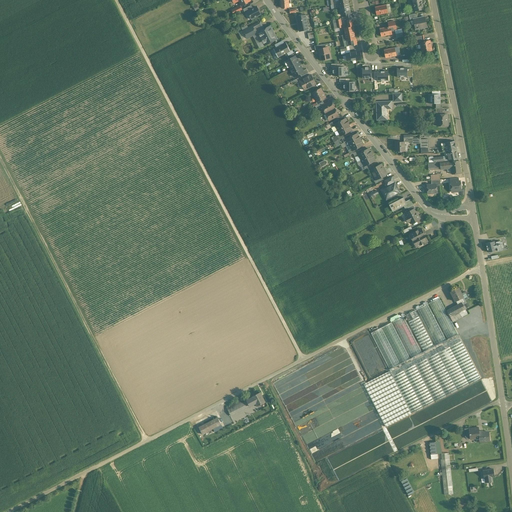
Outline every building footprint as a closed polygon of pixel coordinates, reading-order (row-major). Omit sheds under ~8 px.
[(348,0),(338,0),(339,3),(340,8),(349,7),(348,0)] [(412,0),(415,11),(423,9),(421,0),(412,0)] [(386,4),(375,7),(377,15),(387,12),(387,8),(386,4)] [(253,9),(247,11),(248,12),(251,19),(261,14),(257,7),(253,9)] [(349,7),(340,8),(341,15),(345,14),(347,20),(351,19),(349,7)] [(305,14),(296,16),(299,31),(308,29),(305,14)] [(418,18),(413,19),(414,20),(415,29),(427,26),(425,17),(418,18)] [(352,20),(347,21),(348,27),(344,28),(345,34),(354,33),(352,20)] [(394,21),(388,23),(389,27),(379,28),(381,36),(392,34),(391,30),(396,29),(394,21)] [(259,23),(252,26),(256,33),(258,32),(262,30),(259,23)] [(252,26),(248,28),(247,25),(242,28),(247,38),(256,33),(252,26)] [(262,30),(258,32),(265,45),(269,43),(270,43),(272,42),(273,41),(277,39),(270,26),(262,30)] [(354,33),(345,34),(342,35),(343,41),(347,41),(348,46),(357,44),(356,39),(355,39),(354,33)] [(423,35),(415,36),(417,44),(421,43),(420,43),(425,42),(423,35)] [(425,42),(420,43),(421,43),(423,53),(432,51),(430,41),(425,42)] [(276,47),(274,49),(274,48),(273,49),(274,49),(270,51),(275,59),(278,57),(278,58),(278,57),(287,53),(290,51),(291,51),(290,51),(286,42),(286,43),(284,43),(276,47)] [(324,48),(319,49),(321,60),(322,60),(323,61),(325,61),(326,59),(330,58),(327,47),(324,48)] [(395,47),(384,50),(385,58),(397,55),(395,47)] [(359,51),(346,54),(347,60),(352,60),(355,59),(355,60),(361,59),(359,51)] [(288,59),(286,61),(290,69),(299,64),(295,56),(294,56),(288,59)] [(299,64),(290,69),(292,72),(288,74),(291,79),(294,78),(294,77),(300,74),(303,72),(303,71),(299,64)] [(340,67),(334,67),(334,70),(333,70),(333,73),(334,73),(334,76),(344,76),(344,67),(340,67)] [(365,68),(362,68),(362,78),(372,78),(371,72),(371,68),(368,68),(368,67),(365,67),(365,68)] [(407,68),(397,68),(397,77),(407,77),(407,69),(407,68)] [(388,71),(377,71),(377,80),(388,80),(388,71)] [(311,75),(300,81),(305,90),(316,84),(311,75)] [(348,82),(344,82),(344,85),(343,85),(344,88),(344,91),(355,91),(355,82),(348,82)] [(321,88),(312,93),(317,101),(317,102),(322,99),(325,97),(321,88)] [(428,103),(436,103),(440,103),(440,94),(434,94),(428,94),(428,103)] [(325,104),(322,106),(325,113),(335,108),(331,101),(325,104)] [(391,101),(376,102),(377,120),(386,119),(386,108),(391,107),(391,101)] [(335,108),(325,113),(329,120),(333,118),(339,115),(335,108)] [(443,114),(437,115),(438,125),(448,125),(448,114),(443,114)] [(335,121),(330,123),(332,127),(336,126),(335,124),(339,122),(338,119),(335,121)] [(339,122),(335,124),(336,126),(338,130),(348,124),(346,119),(339,122)] [(348,124),(338,130),(340,134),(341,135),(345,133),(351,130),(348,124)] [(351,137),(347,139),(347,140),(349,145),(360,139),(357,133),(351,137)] [(347,136),(342,138),(344,142),(347,140),(347,139),(351,137),(350,134),(347,136)] [(360,139),(349,145),(352,149),(352,150),(357,148),(363,145),(360,139)] [(421,139),(421,143),(420,143),(421,147),(429,147),(428,139),(421,139)] [(455,141),(445,143),(447,152),(456,150),(455,141)] [(404,142),(395,142),(396,151),(405,151),(404,142)] [(363,152),(358,154),(358,156),(361,160),(372,154),(369,148),(363,152)] [(358,151),(353,153),(355,157),(358,156),(358,154),(363,152),(361,149),(358,151)] [(448,155),(434,157),(432,156),(430,156),(429,158),(429,162),(458,159),(456,150),(447,152),(448,155)] [(372,154),(361,160),(363,165),(364,166),(369,164),(375,160),(372,154)] [(451,161),(440,163),(441,169),(441,170),(451,168),(451,161)] [(459,161),(451,161),(451,168),(452,174),(461,173),(459,161)] [(377,166),(371,169),(371,170),(373,175),(384,169),(383,166),(383,167),(381,164),(377,166)] [(384,169),(373,175),(376,180),(382,177),(387,174),(385,171),(386,171),(384,169)] [(458,181),(451,182),(452,190),(454,190),(454,191),(455,192),(458,191),(458,190),(461,190),(460,181),(458,181)] [(388,187),(382,190),(384,194),(385,193),(385,194),(386,193),(388,198),(399,192),(395,184),(395,183),(388,187)] [(431,185),(427,185),(428,194),(437,193),(437,186),(436,184),(431,185)] [(403,197),(389,204),(393,212),(404,206),(407,204),(406,201),(403,197)] [(413,205),(410,199),(406,201),(407,204),(404,206),(405,209),(408,208),(413,205)] [(410,211),(405,213),(407,216),(405,217),(408,222),(409,221),(411,224),(420,219),(418,214),(417,214),(414,209),(414,208),(410,211)] [(421,228),(410,234),(416,247),(427,241),(426,238),(423,231),(422,231),(421,228)] [(494,241),(486,243),(488,252),(496,250),(495,247),(494,241)] [(458,288),(450,292),(456,301),(463,297),(465,300),(468,298),(469,298),(466,292),(464,293),(461,294),(458,288)] [(458,334),(439,298),(429,303),(448,339),(458,334)] [(462,303),(458,305),(447,311),(450,316),(459,311),(465,309),(465,308),(463,304),(462,303)] [(446,340),(427,304),(417,309),(436,345),(446,340)] [(459,311),(462,317),(467,314),(465,309),(459,311)] [(434,346),(419,316),(418,316),(415,310),(405,315),(406,318),(405,318),(406,320),(407,319),(408,322),(424,352),(432,347),(434,346)] [(459,311),(450,316),(453,322),(462,317),(459,311)] [(422,353),(403,316),(393,321),(412,358),(422,353)] [(410,359),(391,322),(371,333),(389,369),(410,359)] [(389,369),(390,371),(393,376),(438,352),(461,340),(458,334),(448,339),(446,340),(436,345),(434,346),(432,347),(424,352),(422,353),(412,358),(410,359),(389,369)] [(461,340),(438,352),(457,390),(481,378),(461,340)] [(438,352),(415,364),(434,402),(457,390),(438,352)] [(434,402),(415,364),(393,376),(391,376),(411,413),(434,402)] [(390,371),(364,384),(386,427),(411,413),(391,376),(393,376),(390,371)] [(260,392),(252,396),(253,397),(256,403),(257,406),(265,402),(260,392)] [(241,400),(226,407),(231,416),(256,403),(253,397),(243,402),(241,400)] [(217,417),(198,427),(202,434),(221,424),(217,417)] [(478,427),(474,428),(474,429),(469,429),(469,428),(465,428),(465,436),(467,439),(476,438),(476,439),(480,439),(480,440),(483,439),(484,440),(489,440),(488,432),(482,432),(482,431),(479,431),(478,427)] [(449,450),(440,451),(444,495),(453,494),(449,450)] [(484,478),(485,478),(485,483),(493,481),(492,477),(494,476),(493,469),(483,471),(480,472),(481,478),(484,477),(484,478)] [(406,475),(401,478),(409,494),(414,491),(406,475)]
